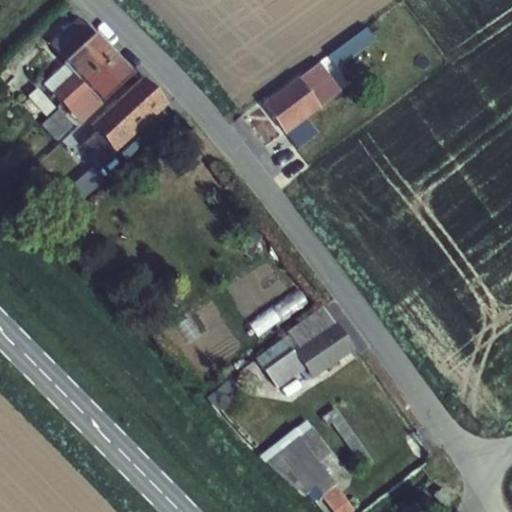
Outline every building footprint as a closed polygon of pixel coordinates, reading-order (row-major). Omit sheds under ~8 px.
[(54,41),(66,54),(96,26),(82,13),(54,41)] [(342,64),(378,37),(368,25),(333,52),(342,64)] [(55,84),(66,95),(117,47),(96,26),(66,54),(76,64),(55,84)] [(117,47),(66,95),(88,118),(139,68),(117,47)] [(335,96),(317,68),(260,105),(284,140),(305,125),(301,119),(335,96)] [(170,99),(147,76),(108,114),(105,123),(99,128),(119,148),(170,99)] [(41,79),(32,87),(52,108),(61,100),(41,79)] [(61,139),(77,122),(60,106),(44,123),(61,139)] [(75,178),(80,195),(93,191),(89,174),(75,178)] [(328,307),(307,325),(317,338),(297,354),(311,370),(319,365),(327,375),(360,349),(328,307)]
